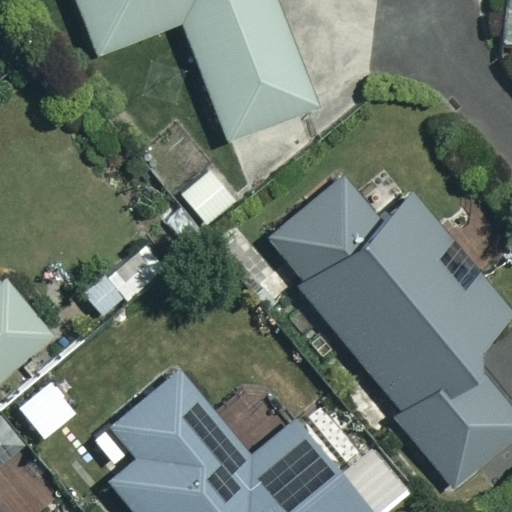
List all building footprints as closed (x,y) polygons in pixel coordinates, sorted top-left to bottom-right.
[(68,0),(87,50),(174,17),(218,136),(305,103),(266,0),(68,0)] [(236,197),(212,163),(175,190),(199,223),(236,197)] [(368,214),(336,170),(257,228),(444,481),(511,430),(511,412),(459,341),(502,309),(410,183),(368,214)] [(163,266),(142,240),(80,291),(100,316),(163,266)] [(0,365),(43,330),(0,278),(0,365)] [(240,453),(168,366),(101,422),(127,453),(100,475),(130,511),(364,511),(284,416),(240,453)] [(13,511),(0,496),(0,511),(13,511)]
